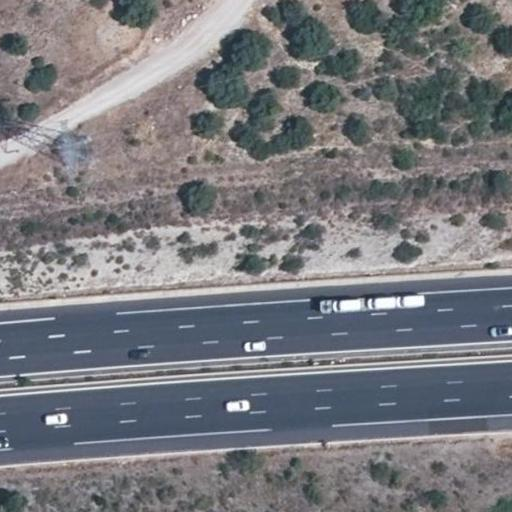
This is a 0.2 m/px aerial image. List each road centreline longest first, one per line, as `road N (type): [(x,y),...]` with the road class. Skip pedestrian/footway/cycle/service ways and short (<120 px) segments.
road 1 (motorway): [(511,314),(0,351)]
road 2 (motorway): [(0,422),(511,387)]
road 3 (track): [(223,0),(172,47),(0,147)]
